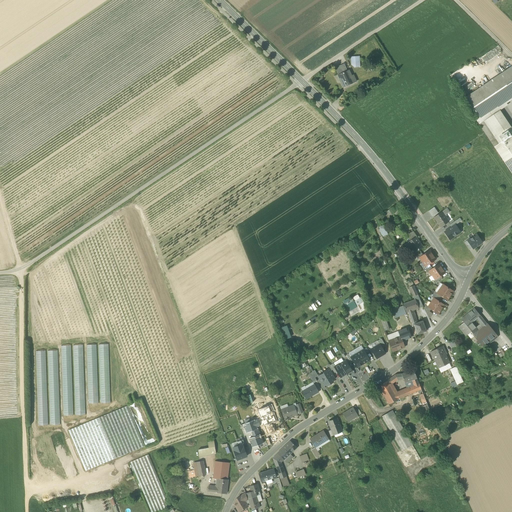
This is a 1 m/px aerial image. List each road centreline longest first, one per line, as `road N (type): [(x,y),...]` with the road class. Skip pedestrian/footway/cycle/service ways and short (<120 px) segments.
road 1 (track): [(423,0),(19,270),(0,272)]
road 2 (tertiary): [(467,278),(362,144),(217,0)]
road 3 (secondary): [(227,511),(243,480),(293,430),(382,378),(439,328),(467,278)]
road 4 (track): [(0,201),(19,270),(26,511)]
